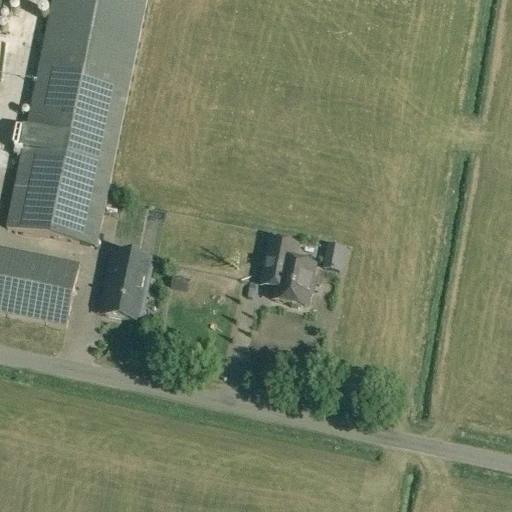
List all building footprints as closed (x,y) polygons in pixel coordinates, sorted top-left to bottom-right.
[(98,249),(147,0),(54,0),(9,231),(98,249)] [(270,242),(264,271),(280,274),(274,303),(289,305),(291,309),(299,310),(302,308),(306,309),(314,268),(294,264),(297,247),(270,242)] [(81,267),(0,250),(0,316),(68,330),(81,267)] [(137,324),(150,262),(116,255),(110,282),(114,283),(107,318),(137,324)] [(188,294),(190,280),(172,277),(169,291),(188,294)]
